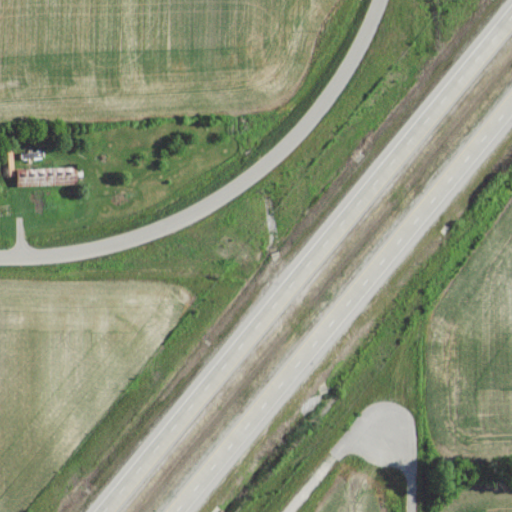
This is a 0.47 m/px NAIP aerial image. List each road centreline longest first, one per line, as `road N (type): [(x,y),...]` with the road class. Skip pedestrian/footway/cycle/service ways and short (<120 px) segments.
road 1 (motorway): [(511,30),(112,511)]
road 2 (motorway): [(182,511),(511,116)]
road 3 (residential): [(274,162),(161,231),(98,250),(0,260)]
road 4 (residential): [(274,162),(343,79),(378,0)]
